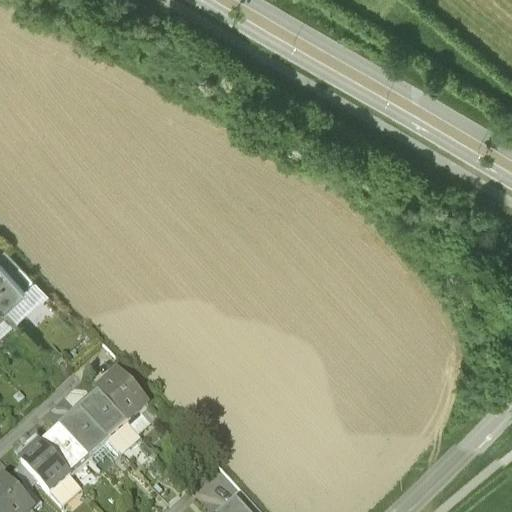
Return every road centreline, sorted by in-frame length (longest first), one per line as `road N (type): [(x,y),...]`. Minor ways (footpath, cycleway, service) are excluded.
road 1 (tertiary): [(208,0),(511,183)]
road 2 (tertiary): [(511,156),(254,0)]
road 3 (residential): [(404,511),(511,404)]
